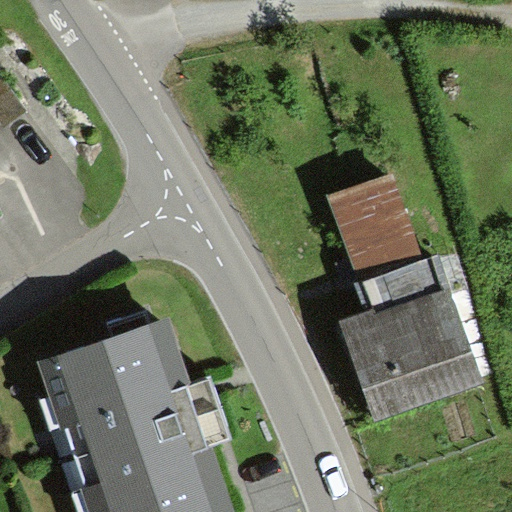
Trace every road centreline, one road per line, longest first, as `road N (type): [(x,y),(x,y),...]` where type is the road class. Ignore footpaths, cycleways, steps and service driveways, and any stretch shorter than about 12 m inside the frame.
road 1 (residential): [(183,197),(270,339),(335,511)]
road 2 (residential): [(56,0),(183,197)]
road 3 (residential): [(183,197),(0,316)]
